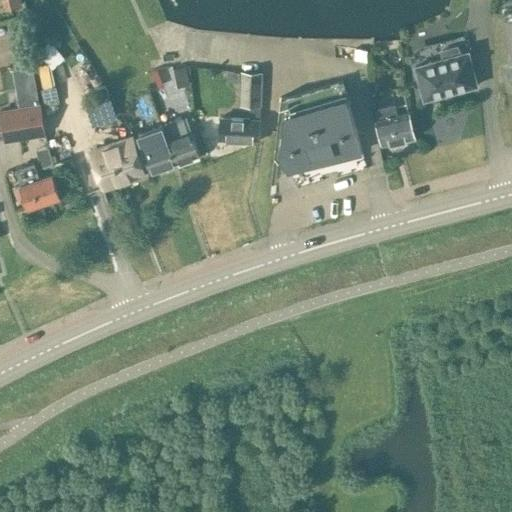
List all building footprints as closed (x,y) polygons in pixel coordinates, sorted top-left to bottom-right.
[(424,98),(477,85),(468,50),(460,52),(458,44),(442,48),(444,56),(416,63),(424,98)] [(191,90),(186,65),(173,67),(177,85),(182,84),(183,92),(191,90)] [(262,72),(241,71),(241,104),(261,105),(262,72)] [(343,82),(309,91),(328,161),(363,152),(343,82)] [(282,98),(274,159),(286,173),(288,172),(328,161),(309,91),(282,98)] [(117,116),(110,97),(86,105),(93,125),(117,116)] [(46,133),(41,102),(0,108),(0,112),(5,140),(46,133)] [(398,113),(395,102),(379,106),(382,118),(377,119),(383,144),(415,136),(408,111),(398,113)] [(183,117),(163,123),(168,138),(176,162),(200,154),(192,131),(188,133),(183,117)] [(260,119),(221,117),(220,138),(259,140),(260,119)] [(151,170),(176,162),(168,138),(163,123),(138,132),(151,170)] [(146,172),(137,149),(95,163),(104,186),(146,172)] [(36,178),(31,163),(16,168),(21,183),(15,185),(19,198),(25,196),(29,207),(60,197),(51,172),(36,178)]
